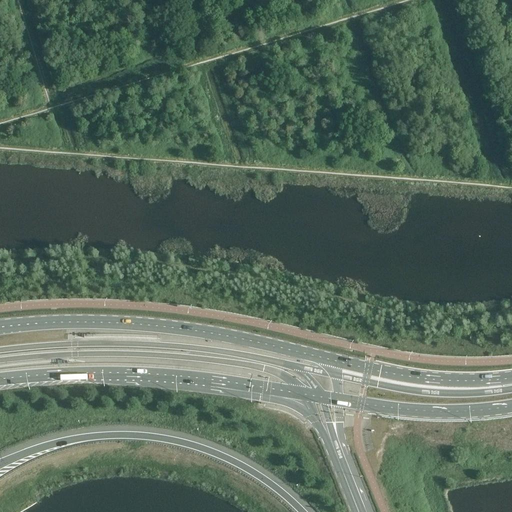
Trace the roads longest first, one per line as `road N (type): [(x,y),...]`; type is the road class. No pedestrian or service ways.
road 1 (secondary): [(322,358),(122,323),(0,327)]
road 2 (motorway): [(301,511),(245,469),(154,438),(75,439),(0,465)]
road 3 (secondary): [(0,380),(136,373),(307,396)]
road 4 (secondary): [(511,378),(437,381),(322,358)]
road 5 (secondary): [(338,401),(445,412),(511,407)]
